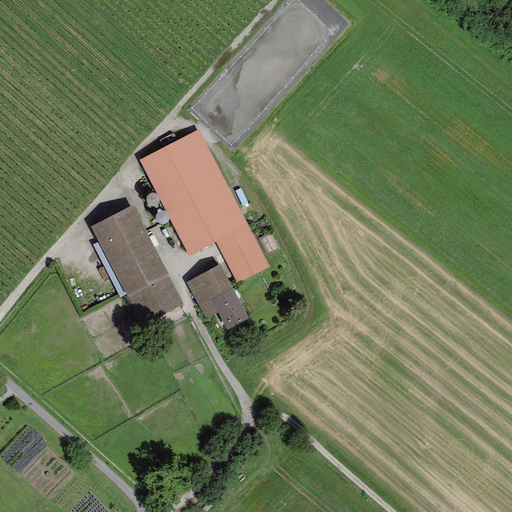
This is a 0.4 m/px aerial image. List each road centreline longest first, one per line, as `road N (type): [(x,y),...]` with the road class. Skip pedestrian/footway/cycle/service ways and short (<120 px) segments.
road 1 (residential): [(0,377),(146,511)]
road 2 (track): [(248,410),(273,415),(386,511)]
